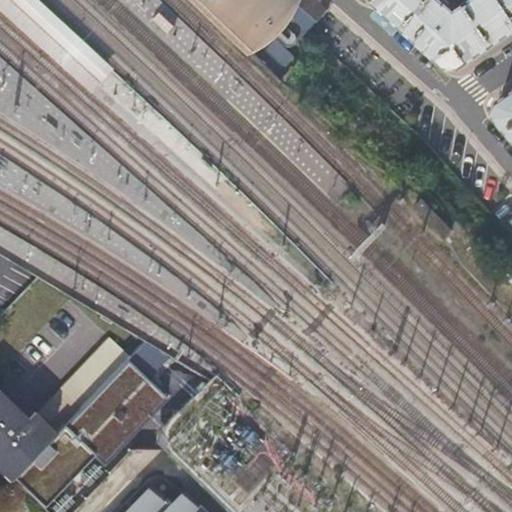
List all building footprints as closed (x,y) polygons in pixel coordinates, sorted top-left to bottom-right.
[(0,0),(0,12),(91,93),(115,69),(65,24),(38,0),(0,0)] [(215,0),(252,34),(284,0),(215,0)] [(454,0),(377,0),(448,62),(457,63),(463,63),(511,29),(511,0),(463,0),(459,3),(454,0)] [(497,115),(511,131),(511,91),(500,99),(497,115)] [(511,196),(500,207),(511,221),(511,196)] [(55,437),(132,359),(111,338),(33,416),(55,437)] [(0,396),(0,474),(9,483),(55,437),(33,416),(31,414),(25,420),(0,396)] [(152,486),(127,511),(204,511),(184,491),(171,504),(152,486)] [(24,511),(15,502),(4,511),(24,511)]
